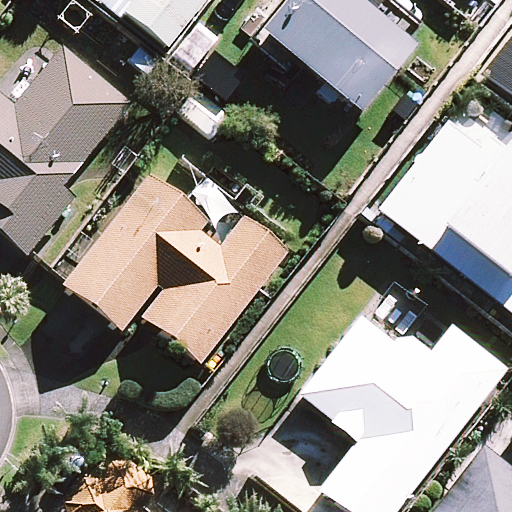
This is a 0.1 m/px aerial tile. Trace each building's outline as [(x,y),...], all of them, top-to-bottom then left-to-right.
[(100,0),(163,51),(204,0),(100,0)] [(408,49),(348,0),(286,0),(254,39),(351,118),(408,49)] [(511,33),(479,78),(511,103),(511,33)] [(83,72),(58,50),(9,106),(0,97),(0,240),(22,260),(78,197),(62,183),(133,103),(90,65),(83,72)] [(482,142),(473,153),(442,128),(374,215),(511,321),(511,137),(506,133),(493,150),(482,142)] [(226,241),(145,177),(58,288),(118,334),(131,316),(195,366),(283,253),(242,220),(226,241)] [(391,511),(501,373),(388,284),(296,399),(355,446),(316,494),(338,511),(391,511)] [(511,511),(511,471),(481,448),(432,511),(511,511)] [(151,491),(102,453),(59,508),(64,511),(134,511),(151,491)]
